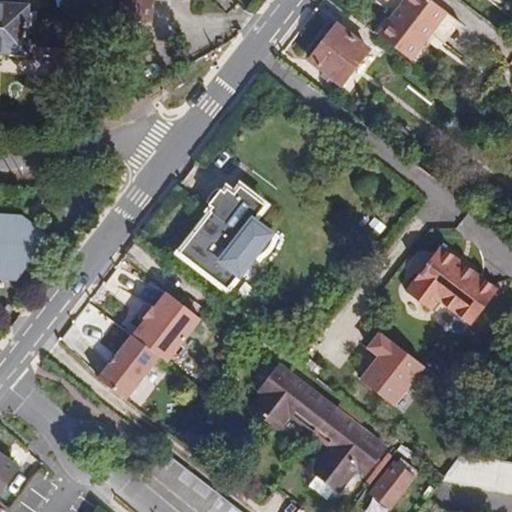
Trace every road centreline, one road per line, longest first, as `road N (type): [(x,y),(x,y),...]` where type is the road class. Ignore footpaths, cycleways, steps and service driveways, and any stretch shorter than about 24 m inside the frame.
road 1 (tertiary): [(187,131),(0,374)]
road 2 (residential): [(187,131),(153,134),(69,163),(0,161)]
road 3 (tertiary): [(290,0),(187,131)]
